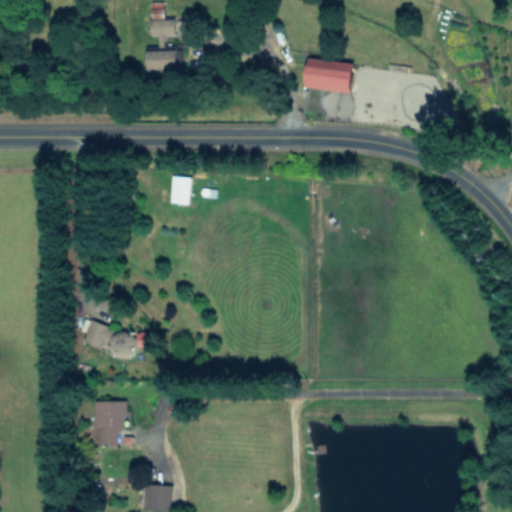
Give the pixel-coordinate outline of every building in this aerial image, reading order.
[(177,68),(177,45),(166,45),(165,35),(174,35),(174,17),(163,17),(163,1),(150,1),(150,35),(157,35),(158,46),(146,46),(146,68),(177,68)] [(350,92),(354,63),(308,56),(304,85),(350,92)] [(134,351),(127,328),(105,334),(112,358),(134,351)] [(125,400),(97,401),(97,413),(107,413),(108,423),(126,422),(125,400)] [(171,510),(172,484),(144,483),(143,509),(171,510)]
